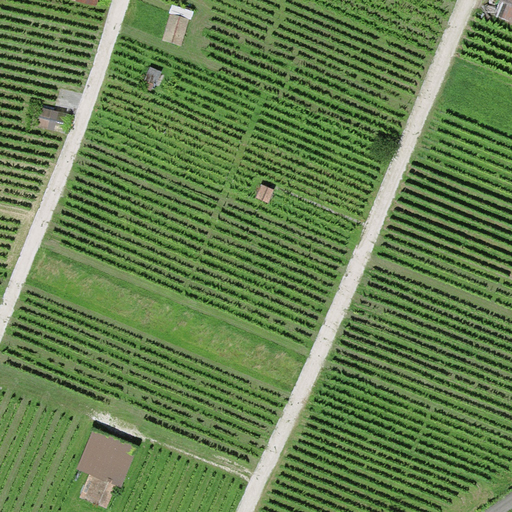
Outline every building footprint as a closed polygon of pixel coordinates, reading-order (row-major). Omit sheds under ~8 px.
[(511,0),(505,0),(499,14),(511,19),(511,0)] [(194,18),(176,11),(165,41),(183,47),(194,18)] [(166,70),(153,67),(149,82),(161,85),(166,70)] [(65,116),(50,111),(44,129),(59,134),(65,116)] [(279,188),(267,183),(261,197),(273,202),(279,188)] [(145,448),(100,430),(83,470),(93,474),(83,500),(111,511),(122,486),(128,488),(145,448)]
